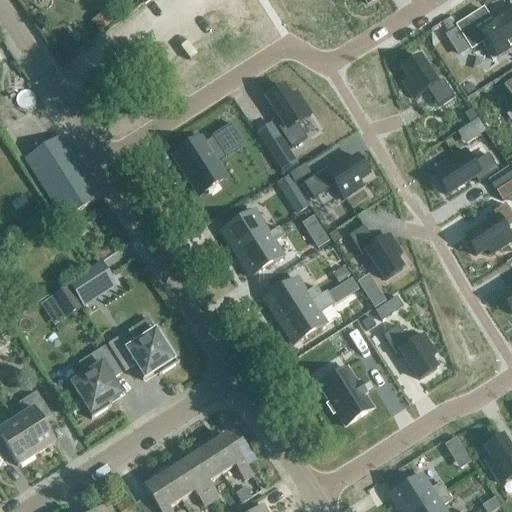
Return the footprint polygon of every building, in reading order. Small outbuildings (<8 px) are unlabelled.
[(483,10),(456,27),(471,51),(484,42),(496,60),(511,49),(511,10),(491,24),(483,10)] [(105,19),(93,28),(98,34),(110,26),(105,19)] [(418,58),(401,69),(408,79),(403,83),(414,100),(426,92),(437,109),(453,99),(442,82),(436,86),(418,58)] [(511,81),(502,88),(511,103),(511,81)] [(282,87),(265,99),(284,126),(277,130),(291,150),(306,140),(297,126),(310,118),(294,94),(289,97),(282,87)] [(477,120),(471,111),(464,116),(470,125),(477,120)] [(212,139),(203,145),(200,139),(173,157),(196,194),(223,176),(215,164),(244,146),(231,125),(212,138),(212,139)] [(271,125),(256,134),(282,175),(297,165),(271,125)] [(64,222),(101,197),(61,138),(24,162),(64,222)] [(445,173),(435,180),(446,197),(474,179),(478,185),(498,172),(488,156),(467,169),(459,157),(442,168),(445,173)] [(326,170),(303,186),(313,201),(333,188),(342,201),(362,187),(358,182),(369,175),(358,158),(330,177),(326,170)] [(511,173),(508,168),(488,181),(495,193),(511,182),(511,173)] [(296,171),(288,176),(294,185),(302,180),(296,171)] [(511,182),(495,193),(502,203),(511,197),(511,182)] [(303,199),(292,206),(298,216),(309,208),(303,199)] [(492,223),(464,241),(475,257),(485,251),(489,256),(506,245),(498,232),(511,223),(511,216),(505,206),(488,217),(492,223)] [(0,226),(4,233),(15,226),(6,211),(0,214),(0,226)] [(254,213),(221,233),(236,256),(268,236),(254,213)] [(366,231),(350,241),(361,258),(367,254),(385,282),(402,271),(395,261),(401,258),(390,240),(377,248),(366,231)] [(322,232),(311,238),(318,249),(329,242),(322,232)] [(335,232),(327,237),(333,246),(341,241),(335,232)] [(268,236),(236,256),(250,279),(283,259),(268,236)] [(113,258),(119,267),(138,255),(132,246),(113,258)] [(344,268),(333,275),(338,284),(349,277),(344,268)] [(115,270),(106,280),(117,292),(127,282),(115,270)] [(91,271),(69,285),(84,309),(107,294),(91,271)] [(368,278),(358,284),(374,309),(384,303),(368,278)] [(297,280),(264,301),(279,324),(326,294),(326,293),(321,297),(316,288),(306,295),(297,280)] [(351,280),(337,289),(344,300),(358,291),(351,280)] [(66,289),(52,298),(66,319),(82,309),(68,288),(66,289)] [(511,291),(500,299),(510,316),(511,314),(511,291)] [(326,294),(279,324),(293,347),(326,326),(319,316),(334,307),(326,294)] [(396,299),(375,313),(381,323),(403,309),(396,299)] [(369,318),(361,324),(367,332),(375,326),(369,318)] [(155,329),(149,319),(108,346),(125,373),(135,366),(144,379),(142,380),(143,381),(158,371),(160,374),(158,376),(158,377),(179,364),(178,362),(176,364),(165,348),(167,346),(168,349),(169,348),(156,328),(155,329)] [(399,330),(383,340),(395,358),(401,354),(419,382),(436,371),(429,360),(435,357),(422,337),(409,345),(399,330)] [(0,335),(0,348),(10,351),(13,339),(0,335)] [(122,375),(104,348),(83,361),(91,373),(73,385),(72,382),(71,383),(93,417),(90,419),(91,420),(112,407),(111,406),(108,407),(106,405),(122,394),(121,393),(119,395),(111,381),(122,375)] [(347,371),(319,389),(329,405),(326,407),(332,417),(335,415),(344,429),(373,411),(364,397),(365,397),(358,386),(357,387),(347,371)] [(15,421),(37,455),(55,443),(40,419),(49,413),(37,393),(20,404),(27,414),(15,421)] [(37,455),(15,421),(4,428),(0,421),(0,444),(3,443),(18,467),(37,455)] [(210,441),(203,445),(222,476),(235,468),(245,483),(253,478),(243,463),(243,462),(227,437),(213,446),(210,441)] [(511,454),(502,438),(485,449),(491,459),(486,463),(501,486),(511,478),(511,454)] [(455,439),(444,446),(451,458),(462,451),(455,439)] [(185,463),(212,504),(219,500),(209,484),(222,476),(203,445),(194,451),(197,455),(185,463)] [(169,465),(162,470),(182,502),(195,493),(205,509),(212,504),(185,463),(173,471),(169,465)] [(182,502),(162,470),(153,475),(157,481),(144,489),(158,511),(170,511),(169,510),(182,502)] [(421,477),(389,497),(397,511),(416,511),(446,493),(440,485),(430,491),(421,477)] [(446,493),(416,511),(443,511),(441,509),(451,502),(446,493)] [(118,511),(137,511),(130,500),(116,509),(118,511)] [(494,500),(481,508),(484,511),(494,511),(500,509),(494,500)]
